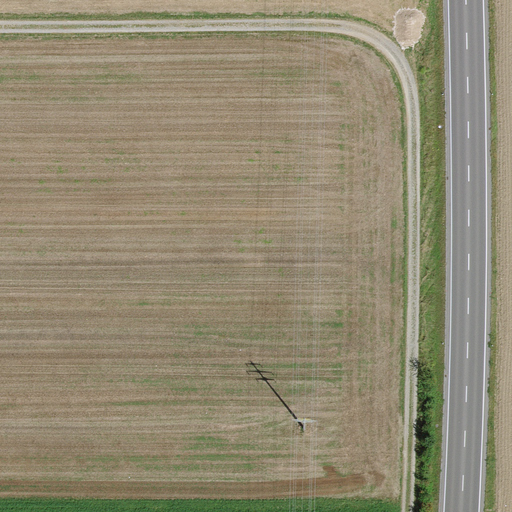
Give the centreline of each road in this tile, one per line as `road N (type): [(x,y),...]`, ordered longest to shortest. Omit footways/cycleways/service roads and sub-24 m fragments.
road 1 (track): [(0,21),(376,24),(407,49),(419,104),(407,511)]
road 2 (primary): [(462,0),(466,371),(457,511)]
